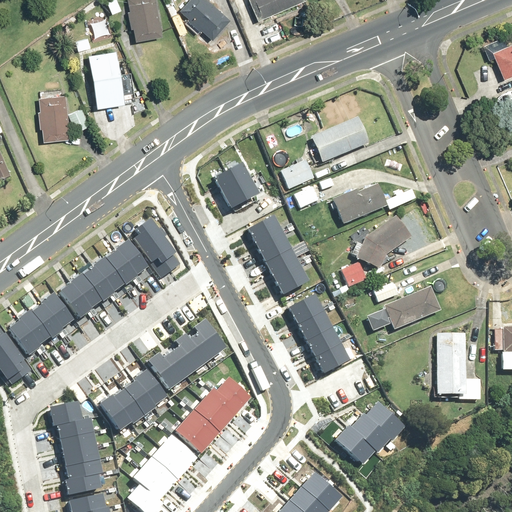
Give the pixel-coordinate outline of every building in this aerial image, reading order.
[(121,10),(116,0),(113,0),(107,2),(111,14),(121,10)] [(161,36),(154,0),(127,0),(134,40),(161,36)] [(189,0),(180,11),(211,39),(229,19),(208,0),(189,0)] [(305,1),(304,0),(250,0),(258,19),(305,1)] [(90,47),(87,37),(75,41),(78,51),(90,47)] [(511,44),(492,53),(503,79),(511,74),(511,44)] [(88,55),(96,107),(123,103),(115,51),(88,55)] [(39,99),(43,141),(70,138),(68,115),(66,96),(39,99)] [(81,109),(68,115),(75,132),(88,126),(81,109)] [(365,143),(353,117),(305,139),(317,165),(365,143)] [(0,182),(10,179),(0,155),(0,182)] [(314,179),(305,160),(280,171),(289,190),(314,179)] [(241,161),(226,169),(242,200),(258,192),(241,161)] [(242,200),(226,169),(212,176),(229,207),(242,200)] [(381,207),(372,183),(326,200),(334,224),(381,207)] [(312,187),(294,195),(300,210),(318,202),(312,187)] [(280,231),(271,214),(246,227),(255,244),(280,231)] [(133,236),(161,274),(178,261),(172,253),(176,251),(165,236),(167,234),(160,225),(158,227),(150,216),(134,227),(138,232),(133,236)] [(365,238),(355,259),(379,269),(385,256),(410,238),(395,217),(365,238)] [(290,247),(280,231),(255,244),(264,261),(290,247)] [(125,238),(114,246),(115,248),(134,274),(145,266),(125,239),(125,238)] [(298,262),(290,247),(264,261),(272,276),(298,262)] [(134,274),(115,248),(104,257),(122,283),(123,283),(135,275),(134,274)] [(102,255),(91,263),(93,265),(112,291),(122,283),(104,257),(103,256),(102,255)] [(308,280),(298,262),(272,276),(282,294),(308,280)] [(341,269),(348,288),(365,281),(358,262),(341,269)] [(112,291),(93,265),(81,273),(100,300),(112,291)] [(79,273),(68,281),(69,282),(88,308),(99,300),(80,274),(79,273)] [(88,308),(69,282),(57,291),(77,318),(89,309),(88,308)] [(373,291),(377,303),(397,296),(392,283),(373,291)] [(439,311),(430,287),(383,305),(393,329),(439,311)] [(53,291),(42,299),(43,300),(62,326),(73,318),(54,292),(53,291)] [(322,310),(313,292),(287,306),(296,324),(322,310)] [(62,326),(43,300),(31,309),(51,336),(62,327),(62,326)] [(28,309),(17,317),(18,318),(37,344),(48,336),(29,310),(28,309)] [(330,324),(322,310),(296,324),(304,338),(330,324)] [(383,311),(365,319),(370,332),(388,325),(383,311)] [(37,344),(18,318),(6,327),(25,354),(37,345),(37,344)] [(196,330),(189,336),(206,359),(224,346),(203,318),(193,325),(196,330)] [(339,340),(330,324),(304,338),(313,354),(339,340)] [(0,370),(5,377),(8,375),(12,381),(31,367),(0,325),(0,370)] [(511,328),(501,328),(501,353),(511,353),(511,328)] [(176,345),(169,350),(187,373),(206,359),(189,336),(187,337),(183,331),(172,339),(176,345)] [(433,398),(478,399),(478,382),(465,382),(466,333),(434,333),(433,398)] [(349,360),(339,340),(313,354),(323,374),(349,360)] [(167,388),(187,373),(169,350),(162,355),(158,350),(145,359),(167,388)] [(133,379),(152,405),(164,396),(145,370),(133,378),(133,379)] [(227,376),(215,389),(237,409),(249,395),(227,376)] [(142,414),(153,407),(152,405),(133,379),(122,387),(142,414)] [(201,396),(228,420),(237,409),(215,389),(211,386),(201,396)] [(130,420),(131,422),(142,414),(122,387),(111,395),(130,420)] [(118,429),(130,420),(111,395),(111,394),(99,403),(118,429)] [(192,407),(218,430),(228,420),(201,396),(192,407)] [(375,400),(362,414),(389,438),(402,424),(375,400)] [(49,407),(53,424),(56,423),(81,418),(77,401),(49,407)] [(183,417),(210,440),(218,430),(192,407),(183,417)] [(361,413),(350,426),(374,448),(376,449),(381,443),(383,445),(389,438),(362,414),(361,413)] [(81,418),(56,423),(58,437),(92,430),(90,416),(81,418)] [(181,434),(200,450),(210,440),(183,417),(174,428),(181,434)] [(374,448),(350,426),(346,423),(333,438),(361,463),(374,448)] [(92,430),(58,437),(61,450),(95,443),(92,430)] [(159,445),(185,468),(195,457),(168,434),(159,445)] [(95,443),(61,450),(64,464),(98,457),(95,443)] [(149,456),(176,478),(185,468),(159,445),(149,456)] [(141,465),(167,488),(176,478),(149,456),(141,465)] [(98,457),(64,464),(66,478),(97,472),(101,471),(98,457)] [(139,482),(158,499),(167,488),(141,465),(132,476),(139,482)] [(311,470),(299,484),(327,509),(339,496),(311,470)] [(97,472),(66,478),(64,479),(67,493),(100,486),(97,472)] [(146,511),(150,511),(161,500),(158,499),(139,482),(127,496),(146,511)] [(299,484),(287,498),(303,511),(324,511),(327,509),(299,484)] [(100,491),(67,498),(69,511),(75,511),(104,506),(100,491)] [(303,511),(287,498),(274,511),(303,511)]
